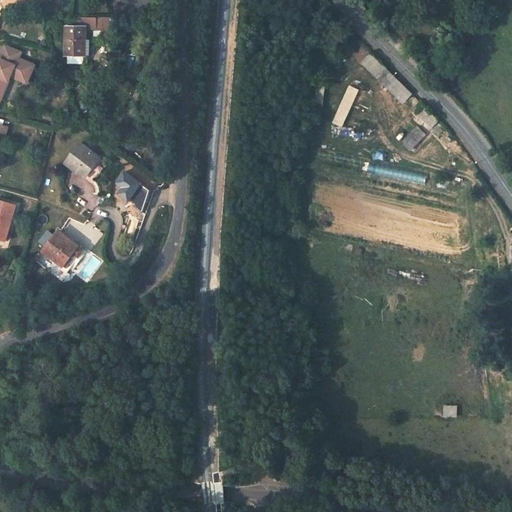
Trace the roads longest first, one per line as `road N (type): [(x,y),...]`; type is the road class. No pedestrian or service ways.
road 1 (residential): [(181,0),(181,187),(167,255),(125,297),(0,342)]
road 2 (secondary): [(438,511),(165,490),(0,464)]
road 3 (tertiary): [(511,196),(450,112),(342,0)]
